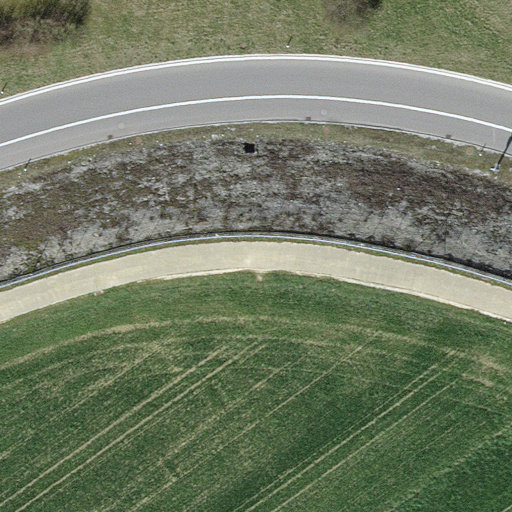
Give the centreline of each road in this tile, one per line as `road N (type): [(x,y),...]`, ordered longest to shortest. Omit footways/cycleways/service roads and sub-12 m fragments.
road 1 (track): [(0,321),(238,266),(367,279),(511,316)]
road 2 (trunk): [(0,130),(135,95),(243,83),(365,87),(511,116)]
